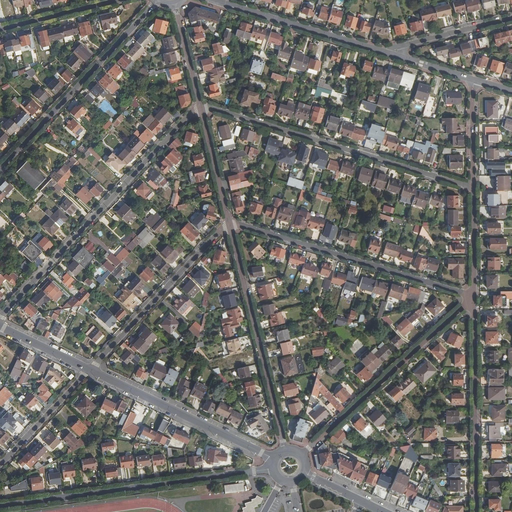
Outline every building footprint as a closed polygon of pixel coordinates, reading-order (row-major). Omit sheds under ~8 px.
[(286,0),(284,8),(289,9),(291,3),(293,2),(295,3),(295,4),(296,3),(299,4),(300,0),(286,0)] [(464,3),(463,0),(461,0),(453,2),(456,12),(465,10),(464,3)] [(480,9),(478,0),(471,0),(465,1),(466,3),(468,11),(468,12),(472,11),(476,10),(480,9)] [(495,6),(493,0),(481,0),(483,8),(495,6)] [(313,17),(314,11),(311,10),(312,6),(302,2),(299,12),(313,17)] [(451,14),(448,4),(434,8),(436,18),(442,16),(442,17),(446,16),(446,15),(451,14)] [(205,10),(195,7),(192,10),(188,14),(191,25),(208,20),(218,23),(220,15),(205,10)] [(327,21),(331,9),(322,7),(318,18),(327,21)] [(436,18),(434,8),(419,11),(422,21),(422,22),(428,20),(431,19),(431,21),(437,20),(436,18)] [(327,21),(339,24),(342,13),(331,9),(327,21)] [(101,19),(102,24),(102,25),(103,25),(104,30),(110,29),(109,24),(117,22),(115,12),(100,16),(101,19)] [(345,25),(356,29),(357,29),(359,22),(358,22),(356,21),(357,19),(348,16),(345,25)] [(168,22),(156,19),(155,24),(152,24),(149,28),(151,30),(165,34),(168,22)] [(362,21),(359,20),(358,22),(359,22),(357,29),(364,32),(364,30),(368,31),(370,24),(362,21)] [(375,20),(372,30),(383,33),(389,32),(387,22),(384,23),(375,20)] [(83,21),(78,22),(81,36),(92,33),(89,21),(83,23),(83,21)] [(422,22),(422,21),(409,24),(411,31),(423,28),(422,22)] [(252,26),(241,22),(239,30),(237,29),(235,35),(249,40),(251,34),(249,33),(252,26)] [(76,23),(61,27),(64,37),(78,33),(76,23)] [(207,26),(212,32),(215,29),(209,24),(207,26)] [(392,30),(393,36),(406,33),(404,24),(395,26),(395,29),(392,30)] [(204,40),(200,26),(194,27),(196,37),(194,38),(195,42),(204,40)] [(61,27),(47,30),(49,41),(64,38),(64,37),(61,27)] [(48,40),(46,30),(38,32),(41,42),(48,40)] [(147,30),(136,42),(143,48),(154,37),(147,30)] [(511,30),(503,32),(505,42),(511,40),(511,30)] [(505,42),(503,32),(493,35),(496,44),(505,42)] [(28,35),(20,37),(22,46),(30,44),(28,35)] [(174,47),(171,36),(162,39),(165,49),(174,47)] [(486,37),(474,40),(475,46),(476,48),(483,46),(485,45),(488,45),(486,37)] [(6,52),(8,52),(13,50),(13,51),(21,50),(18,40),(15,41),(14,39),(7,41),(7,42),(4,43),(6,52)] [(462,55),(476,51),(476,48),(475,46),(474,40),(468,42),(468,43),(460,45),(460,48),(462,55)] [(74,50),(72,53),(74,55),(81,61),(82,62),(84,60),(86,61),(92,55),(78,42),(72,49),(74,50)] [(135,45),(127,54),(135,61),(145,50),(143,48),(136,42),(134,44),(135,45)] [(287,44),(282,42),(277,56),(289,60),(292,49),(286,47),(287,44)] [(215,55),(230,51),(225,45),(220,47),(221,50),(220,51),(219,47),(218,47),(218,43),(213,44),(212,44),(215,55)] [(450,46),(450,45),(441,47),(441,48),(435,49),(437,55),(443,54),(443,57),(445,58),(449,57),(449,58),(458,56),(462,55),(460,48),(455,49),(454,45),(450,46)] [(176,62),(174,51),(163,54),(165,64),(176,62)] [(341,53),(333,51),(331,60),(338,62),(341,53)] [(304,55),(295,52),(290,67),(305,71),(309,58),(304,56),(304,55)] [(481,56),(482,53),(477,53),(473,65),(484,69),(488,59),(481,56)] [(131,61),(124,54),(118,62),(124,68),(131,61)] [(81,61),(74,55),(66,64),(74,71),(77,67),(76,66),(78,65),(81,61)] [(252,59),(248,70),(257,73),(261,74),(264,63),(263,62),(264,58),(254,55),(253,59),(252,59)] [(211,58),(201,61),(204,71),(207,70),(213,69),(211,58)] [(321,62),(311,59),(308,68),(318,71),(321,62)] [(500,73),(503,64),(492,60),(489,70),(500,73)] [(371,71),(373,63),(365,61),(364,63),(363,63),(362,66),(363,66),(363,69),(371,71)] [(353,78),(356,67),(344,63),(340,74),(353,78)] [(511,64),(506,63),(503,73),(511,75),(511,64)] [(121,71),(115,64),(111,69),(110,68),(107,71),(114,78),(121,71)] [(169,82),(170,84),(178,82),(178,79),(180,78),(178,68),(177,68),(177,66),(168,68),(171,81),(169,82)] [(209,73),(210,77),(223,74),(224,73),(222,66),(213,69),(207,70),(208,74),(209,73)] [(67,69),(65,67),(59,74),(61,76),(67,69)] [(147,78),(148,73),(142,67),(139,71),(147,78)] [(384,82),(387,70),(383,69),(375,67),(372,78),(384,82)] [(26,71),(25,72),(31,77),(36,73),(32,68),(26,71)] [(67,82),(74,75),(67,69),(61,76),(67,82)] [(400,84),(403,73),(392,69),(388,81),(400,84)] [(414,76),(403,73),(400,84),(412,88),(413,82),(412,81),(414,76)] [(56,74),(53,76),(55,78),(63,85),(63,86),(66,83),(60,78),(56,74)] [(112,81),(106,74),(99,82),(105,88),(106,87),(109,84),(112,81)] [(209,81),(210,85),(225,81),(223,74),(210,77),(209,77),(210,81),(209,81)] [(63,85),(55,78),(47,87),(55,94),(63,85)] [(325,81),(319,79),(317,86),(332,91),(333,87),(324,84),(325,81)] [(427,102),(431,87),(419,83),(415,98),(427,102)] [(103,90),(97,84),(90,91),(90,92),(96,97),(99,94),(103,97),(107,93),(103,90)] [(217,87),(216,84),(207,86),(210,97),(219,95),(217,87)] [(183,85),(176,87),(181,107),(186,106),(189,103),(190,100),(187,88),(184,89),(183,85)] [(332,91),(317,86),(314,95),(321,96),(322,92),(331,95),(332,91)] [(48,96),(40,88),(33,95),(42,103),(48,96)] [(259,94),(245,90),(240,103),(249,106),(251,100),(256,102),(256,103),(259,104),(262,97),(258,96),(259,94)] [(347,96),(332,91),(331,95),(332,95),(331,99),(345,103),(347,96)] [(461,104),(461,92),(446,92),(446,104),(461,104)] [(87,94),(85,97),(91,103),(94,100),(88,94),(87,94)] [(15,97),(13,100),(18,105),(21,103),(15,97)] [(272,99),(265,97),(263,102),(264,103),(262,111),(273,114),(275,106),(270,104),(272,99)] [(39,107),(32,100),(25,108),(32,115),(39,107)] [(134,100),(130,104),(136,109),(140,104),(134,100)] [(378,101),(377,105),(392,109),(393,106),(378,101)] [(497,118),(497,102),(487,102),(487,118),(497,118)] [(277,114),(291,118),(295,106),(287,103),(286,106),(280,105),(277,114)] [(294,116),(307,120),(310,110),(303,108),(304,104),(299,103),(294,116)] [(427,103),(424,110),(429,111),(427,117),(431,118),(433,112),(432,112),(434,105),(427,103)] [(76,106),(70,112),(80,122),(85,116),(83,114),(86,111),(79,105),(77,107),(76,106)] [(163,107),(154,117),(156,119),(159,122),(163,125),(171,115),(163,107)] [(320,122),(324,110),(315,107),(311,119),(320,122)] [(18,126),(20,128),(30,117),(23,109),(19,113),(21,114),(17,118),(16,117),(12,121),(18,126)] [(336,131),(340,119),(328,115),(325,128),(336,131)] [(336,131),(336,133),(351,137),(354,127),(354,126),(343,122),(344,118),(341,117),(340,119),(336,131)] [(12,121),(10,118),(2,127),(9,133),(13,129),(14,130),(18,126),(12,121)] [(112,123),(116,127),(121,122),(117,118),(112,123)] [(457,118),(442,118),(442,125),(446,125),(446,133),(461,134),(460,127),(457,127),(457,118)] [(509,130),(511,131),(511,120),(507,119),(503,118),(502,121),(503,127),(509,130)] [(83,129),(72,119),(66,126),(76,136),(83,129)] [(159,122),(156,119),(148,127),(154,133),(162,126),(158,123),(159,122)] [(381,144),(385,128),(370,124),(367,137),(369,137),(369,140),(381,144)] [(228,125),(221,127),(222,132),(220,133),(222,139),(231,137),(228,125)] [(366,131),(354,127),(351,137),(363,141),(366,131)] [(136,130),(133,133),(136,136),(137,138),(145,144),(153,136),(150,133),(150,132),(146,128),(140,135),(136,130)] [(251,145),(253,138),(255,133),(243,129),(241,138),(249,141),(247,146),(246,146),(245,152),(248,155),(251,145)] [(51,131),(48,134),(54,139),(57,136),(51,131)] [(107,133),(105,131),(98,139),(100,141),(107,133)] [(197,134),(187,132),(184,141),(195,144),(197,134)] [(463,135),(453,136),(453,146),(463,146),(463,135)] [(484,137),(484,147),(492,147),(492,143),(498,143),(498,135),(497,135),(485,135),(485,137),(484,137)] [(136,136),(127,145),(127,146),(134,153),(136,154),(145,144),(137,138),(136,136)] [(388,149),(395,151),(399,140),(388,136),(385,147),(389,148),(388,149)] [(176,138),(174,140),(171,143),(175,147),(176,148),(181,143),(176,138)] [(281,150),(283,143),(279,142),(280,141),(269,138),(265,151),(279,156),(281,150)] [(400,146),(399,146),(397,150),(411,154),(413,147),(413,146),(414,143),(415,142),(408,140),(406,145),(402,143),(400,144),(400,146)] [(428,148),(427,152),(426,154),(425,159),(424,161),(432,163),(435,150),(437,151),(438,146),(432,144),(433,141),(431,140),(430,143),(428,148)] [(413,147),(410,156),(421,159),(423,153),(426,154),(427,152),(428,148),(430,143),(426,141),(425,146),(414,143),(413,146),(413,147)] [(171,143),(168,146),(171,149),(170,150),(171,151),(167,156),(167,157),(175,164),(182,157),(180,155),(181,153),(176,148),(175,147),(171,143)] [(145,144),(136,154),(136,155),(146,145),(145,144)] [(248,155),(246,156),(251,161),(252,160),(253,160),(253,158),(252,157),(255,147),(251,145),(248,155)] [(117,157),(124,164),(125,165),(132,158),(131,157),(134,153),(127,146),(117,157)] [(309,149),(301,147),(298,157),(297,160),(304,162),(309,149)] [(484,163),(494,162),(494,159),(498,159),(498,152),(504,152),(504,149),(487,149),(487,153),(488,159),(484,159),(484,163)] [(90,153),(91,153),(100,162),(103,159),(93,150),(90,153)] [(227,154),(228,160),(231,160),(232,159),(242,157),(246,156),(248,155),(245,152),(243,150),(232,152),(233,153),(229,154),(227,154)] [(279,156),(278,161),(293,165),(296,154),(290,152),(290,151),(285,150),(285,151),(281,150),(279,156)] [(117,157),(112,152),(108,157),(109,158),(105,162),(110,166),(111,165),(118,171),(124,164),(117,157)] [(325,167),(328,155),(327,155),(327,153),(322,152),(322,153),(316,152),(313,163),(325,167)] [(193,155),(192,155),(195,166),(203,164),(200,153),(193,155)] [(51,178),(56,183),(61,178),(67,172),(77,161),(72,156),(69,160),(71,161),(66,167),(64,165),(56,174),(54,172),(50,177),(51,178)] [(458,167),(462,167),(462,156),(449,156),(449,169),(458,169),(458,167)] [(167,157),(165,158),(173,166),(175,164),(167,157)] [(236,174),(237,173),(246,171),(242,157),(232,159),(234,166),(232,166),(233,171),(235,170),(236,174)] [(165,158),(161,163),(164,165),(160,169),(165,173),(168,169),(172,173),(176,168),(173,166),(165,158)] [(343,161),(344,160),(340,159),(339,162),(338,164),(329,162),(327,169),(332,170),(337,171),(336,173),(336,175),(337,175),(336,177),(335,177),(334,181),(337,182),(340,172),(343,161)] [(46,178),(27,160),(16,172),(35,189),(46,178)] [(79,163),(77,161),(67,172),(69,174),(71,171),(79,163)] [(355,165),(343,161),(340,172),(352,175),(355,165)] [(369,183),(373,170),(369,169),(369,170),(362,168),(361,169),(359,175),(358,180),(369,183)] [(193,171),(193,170),(189,171),(191,182),(196,181),(196,182),(204,180),(202,174),(204,174),(203,169),(193,171)] [(150,180),(147,183),(155,190),(157,187),(156,186),(158,183),(162,186),(167,181),(156,170),(151,176),(148,178),(150,180)] [(254,179),(252,170),(246,171),(237,173),(237,175),(228,177),(230,185),(250,180),(254,179)] [(67,172),(61,178),(56,183),(60,186),(62,188),(65,185),(63,183),(70,175),(69,174),(67,172)] [(384,189),(388,176),(382,174),(376,172),(371,186),(384,189)] [(510,191),(510,176),(496,176),(496,191),(510,191)] [(287,185),(302,190),(304,182),(289,177),(287,185)] [(56,183),(51,178),(40,191),(44,195),(46,193),(53,186),(56,183)] [(88,192),(94,197),(102,189),(91,179),(83,187),(88,192)] [(399,194),(402,183),(390,179),(386,190),(399,194)] [(0,191),(5,196),(13,187),(5,180),(0,184),(0,191)] [(231,191),(252,186),(250,180),(230,185),(231,191)] [(140,185),(136,189),(138,191),(136,194),(144,201),(146,199),(143,196),(149,189),(141,182),(139,184),(140,185)] [(60,186),(56,183),(53,186),(59,192),(62,188),(60,186)] [(316,194),(325,197),(326,193),(322,192),(323,188),(322,188),(323,185),(320,184),(316,194)] [(206,185),(199,186),(201,197),(210,194),(209,190),(207,190),(206,185)] [(416,191),(416,188),(404,185),(401,196),(413,200),(416,191)] [(88,192),(83,187),(77,194),(85,202),(91,196),(87,193),(88,192)] [(428,195),(416,191),(413,200),(412,204),(424,208),(428,195)] [(241,203),(240,197),(241,196),(240,192),(232,194),(237,213),(243,211),(242,205),(243,205),(243,202),(241,203)] [(486,195),(486,206),(490,206),(499,206),(499,194),(486,195)] [(444,198),(431,195),(428,204),(441,207),(444,198)] [(458,196),(447,196),(448,208),(458,208),(458,196)] [(273,216),(276,217),(279,210),(280,206),(282,200),(276,198),(274,205),(273,206),(271,205),(270,209),(267,208),(265,214),(267,215),(269,215),(268,216),(273,218),(273,216)] [(67,199),(60,206),(69,216),(77,208),(67,199)] [(249,210),(260,214),(262,206),(251,202),(249,210)] [(135,213),(124,204),(117,212),(127,221),(135,213)] [(214,207),(209,205),(206,217),(214,220),(215,215),(212,214),(214,207)] [(392,214),(394,208),(385,205),(383,211),(392,214)] [(292,210),(280,206),(279,210),(276,217),(276,219),(280,220),(281,218),(289,221),(292,210)] [(504,218),(504,206),(499,206),(490,206),(490,218),(504,218)] [(58,209),(50,218),(59,227),(67,218),(58,209)] [(298,216),(294,215),(290,226),(294,227),(295,224),(304,227),(305,227),(307,219),(309,213),(299,210),(298,216)] [(458,226),(457,210),(448,210),(448,226),(450,226),(458,226)] [(162,218),(156,212),(153,216),(152,214),(147,219),(145,217),(142,220),(145,223),(151,229),(162,218)] [(200,212),(190,223),(198,230),(201,226),(204,223),(208,219),(206,217),(200,212)] [(322,229),(325,220),(314,217),(310,216),(309,219),(307,226),(314,228),(318,230),(318,228),(322,229)] [(50,218),(49,218),(42,226),(53,236),(61,228),(59,227),(50,218)] [(162,218),(151,229),(158,235),(160,232),(165,226),(164,225),(167,222),(162,218)] [(200,234),(188,223),(180,231),(191,241),(194,237),(195,239),(200,234)] [(499,233),(499,223),(487,223),(487,233),(499,233)] [(336,229),(326,226),(323,235),(333,238),(336,229)] [(420,233),(419,234),(425,236),(425,237),(429,239),(430,237),(422,226),(420,233)] [(137,236),(141,240),(146,244),(154,235),(145,227),(137,236)] [(450,227),(450,231),(450,236),(460,236),(460,231),(462,231),(462,227),(450,227)] [(350,244),(354,234),(342,230),(339,241),(350,244)] [(8,241),(13,245),(15,242),(19,238),(22,235),(17,231),(8,241)] [(122,242),(129,249),(131,251),(141,240),(137,236),(132,231),(123,241),(122,242)] [(52,245),(44,237),(38,243),(45,250),(48,246),(50,248),(52,245)] [(381,243),(371,239),(368,249),(373,250),(372,252),(378,253),(381,243)] [(487,249),(505,249),(505,239),(490,239),(490,243),(487,243),(487,249)] [(88,241),(83,246),(87,250),(92,245),(88,241)] [(459,241),(452,241),(452,248),(455,248),(455,253),(464,252),(464,247),(459,247),(459,241)] [(264,251),(255,242),(248,249),(257,259),(264,251)] [(384,254),(395,257),(396,255),(399,246),(387,243),(384,254)] [(170,263),(179,254),(173,249),(168,244),(160,253),(170,263)] [(173,249),(179,254),(183,249),(177,244),(173,249)] [(277,246),(273,244),(270,254),(276,256),(276,258),(280,259),(281,258),(283,258),(285,250),(277,248),(277,246)] [(403,247),(399,246),(396,255),(400,256),(399,260),(403,261),(407,261),(411,263),(413,253),(402,250),(403,247)] [(80,249),(72,258),(75,260),(82,267),(85,264),(86,265),(90,261),(89,260),(93,256),(84,247),(81,250),(80,249)] [(107,261),(102,265),(111,273),(121,262),(122,261),(124,258),(129,253),(124,248),(116,257),(112,253),(110,255),(107,258),(112,262),(110,264),(107,261)] [(220,249),(216,248),(213,262),(222,265),(226,252),(220,251),(220,249)] [(305,257),(291,253),(289,262),(303,266),(304,263),(304,261),(305,257)] [(169,266),(158,255),(151,262),(163,273),(169,266)] [(423,267),(425,268),(427,261),(416,257),(413,267),(422,270),(423,267)] [(124,258),(122,261),(121,262),(122,263),(127,267),(130,264),(124,258)] [(427,261),(425,268),(436,271),(439,261),(428,258),(427,261)] [(487,269),(499,270),(499,258),(487,258),(487,269)] [(448,259),(448,269),(453,269),(453,278),(463,278),(463,259),(448,259)] [(82,267),(75,260),(67,268),(69,270),(74,275),(75,276),(83,267),(82,267)] [(28,264),(25,261),(20,266),(23,270),(28,264)] [(303,266),(301,273),(313,276),(316,267),(312,265),(312,264),(308,263),(307,264),(304,263),(303,266)] [(329,276),(331,268),(332,266),(327,264),(322,263),(321,267),(322,267),(320,274),(329,276)] [(116,270),(112,274),(116,278),(124,271),(119,266),(116,270)] [(202,266),(197,272),(194,269),(189,274),(201,285),(211,274),(202,266)] [(260,267),(257,267),(252,268),(253,277),(262,276),(260,267)] [(153,274),(146,268),(139,275),(146,281),(153,274)] [(0,273),(6,279),(13,286),(16,283),(15,283),(13,281),(17,277),(12,272),(8,276),(6,274),(5,275),(0,270),(0,273)] [(293,275),(287,272),(285,279),(291,282),(293,275)] [(231,285),(228,273),(214,276),(211,278),(212,282),(216,284),(217,284),(218,288),(231,285)] [(343,286),(346,275),(337,273),(337,274),(333,273),(331,282),(343,286)] [(70,289),(77,282),(74,279),(73,280),(66,274),(63,277),(65,279),(62,282),(64,284),(70,289)] [(144,283),(136,276),(126,287),(127,288),(135,295),(139,291),(138,290),(144,283)] [(497,288),(497,276),(486,276),(486,288),(497,288)] [(92,282),(88,278),(84,282),(89,286),(92,282)] [(361,281),(359,288),(372,292),(375,282),(362,278),(361,281)] [(199,289),(190,280),(182,289),(192,297),(199,289)] [(42,290),(43,292),(50,283),(48,281),(40,290),(42,290)] [(375,282),(372,292),(376,293),(384,296),(388,284),(383,282),(382,284),(375,282)] [(51,299),(54,302),(61,293),(58,290),(51,283),(50,283),(43,292),(51,299)] [(260,291),(262,300),(274,297),(270,283),(257,286),(259,291),(260,291)] [(404,288),(391,284),(388,296),(400,300),(401,299),(405,301),(406,297),(408,290),(404,289),(404,288)] [(409,286),(408,290),(406,297),(418,301),(417,302),(422,304),(425,292),(426,291),(409,286)] [(125,293),(118,300),(127,309),(129,306),(135,300),(133,299),(136,296),(135,295),(127,288),(123,292),(125,293)] [(82,304),(90,295),(85,289),(76,299),(82,304)] [(43,292),(42,290),(32,301),(39,307),(43,302),(45,304),(51,299),(43,292)] [(345,290),(344,294),(350,296),(349,299),(353,300),(354,292),(345,290)] [(511,291),(501,291),(501,296),(489,296),(489,306),(505,306),(505,299),(511,298),(511,291)] [(429,293),(425,292),(422,304),(421,308),(424,312),(429,293)] [(174,301),(171,305),(180,313),(188,304),(190,305),(193,302),(184,293),(181,296),(180,295),(176,299),(174,301)] [(219,297),(222,309),(233,306),(230,294),(219,297)] [(80,306),(82,304),(76,299),(75,297),(69,303),(73,307),(79,306),(80,306)] [(443,306),(436,298),(426,307),(434,315),(443,306)] [(85,309),(91,303),(88,300),(82,306),(85,309)] [(37,310),(29,302),(22,309),(31,317),(37,310)] [(206,306),(204,313),(204,314),(210,312),(212,303),(207,302),(206,306)] [(263,307),(265,315),(270,314),(276,313),(274,304),(263,307)] [(92,312),(99,318),(106,310),(102,306),(95,313),(94,311),(92,312)] [(125,312),(121,308),(114,315),(118,319),(125,312)] [(221,321),(222,326),(231,324),(242,321),(240,312),(239,313),(238,308),(230,310),(232,318),(221,321)] [(56,320),(61,309),(55,310),(54,313),(53,312),(51,317),(56,320)] [(114,322),(116,319),(106,310),(99,318),(109,327),(111,325),(112,325),(114,322)] [(417,318),(422,314),(418,310),(413,315),(410,312),(405,316),(406,318),(411,323),(414,326),(419,321),(418,319),(417,318)] [(356,312),(351,311),(348,320),(346,325),(350,324),(352,319),(354,320),(356,312)] [(281,318),(280,312),(276,313),(270,314),(271,319),(272,321),(271,321),(272,326),(284,323),(283,318),(281,318)] [(179,324),(170,315),(160,325),(170,334),(179,324)] [(386,316),(381,317),(389,326),(392,323),(386,316)] [(494,316),(489,316),(487,316),(487,326),(496,326),(496,316),(494,316)] [(44,321),(40,319),(39,321),(36,327),(43,330),(48,320),(45,318),(44,321)] [(411,323),(406,318),(396,328),(404,335),(414,326),(411,323)] [(200,331),(192,324),(188,329),(198,339),(200,331)] [(231,324),(222,326),(225,338),(234,335),(231,324)] [(64,328),(56,325),(52,334),(59,338),(61,334),(62,335),(64,332),(62,331),(64,328)] [(102,334),(96,327),(87,336),(94,342),(102,334)] [(140,337),(149,346),(157,337),(147,327),(144,330),(145,331),(140,337)] [(279,341),(289,339),(287,329),(276,331),(279,342),(279,341)] [(501,329),(486,329),(486,332),(485,332),(485,343),(497,343),(497,332),(501,332),(501,329)] [(102,334),(94,342),(96,344),(104,335),(102,334)] [(396,347),(403,341),(397,334),(390,341),(385,345),(391,352),(396,347)] [(459,347),(463,338),(455,335),(455,336),(450,334),(448,337),(449,338),(447,344),(455,347),(456,345),(459,347)] [(143,354),(150,347),(149,346),(140,337),(132,345),(131,344),(128,347),(134,353),(138,350),(143,354)] [(234,338),(226,341),(230,355),(241,352),(240,347),(238,347),(237,343),(239,343),(238,338),(234,338)] [(280,343),(283,355),(293,352),(290,341),(280,343)] [(138,362),(140,358),(134,353),(128,347),(124,342),(119,347),(125,353),(121,357),(127,363),(130,360),(136,365),(138,362)] [(378,351),(374,355),(381,363),(392,352),(391,352),(385,345),(382,342),(379,345),(381,348),(378,351)] [(438,344),(431,351),(440,361),(444,357),(442,355),(445,352),(438,344)] [(200,350),(197,351),(198,351),(206,361),(211,359),(210,355),(209,356),(207,349),(206,349),(206,348),(204,348),(204,349),(200,350)] [(370,351),(368,349),(358,358),(360,361),(370,351)] [(32,355),(23,351),(19,358),(29,362),(32,355)] [(230,355),(228,356),(230,367),(238,365),(237,360),(237,359),(244,357),(244,358),(250,357),(249,351),(243,353),(243,352),(241,352),(230,355)] [(370,351),(360,361),(371,372),(381,363),(374,355),(370,351)] [(498,362),(498,351),(488,351),(488,362),(498,362)] [(463,364),(463,355),(454,355),(454,364),(463,364)] [(335,374),(345,365),(337,357),(327,366),(329,368),(334,373),(335,374)] [(43,373),(48,363),(38,358),(33,368),(43,373)] [(296,372),(293,358),(281,361),(285,375),(296,372)] [(435,371),(426,362),(414,373),(423,383),(435,371)] [(169,369),(155,363),(150,373),(157,377),(157,376),(164,379),(169,369)] [(55,380),(59,383),(66,376),(60,371),(59,372),(54,367),(54,368),(50,366),(45,378),(51,384),(55,380)] [(248,366),(238,369),(240,378),(250,376),(248,366)] [(135,375),(146,381),(149,375),(141,371),(142,369),(140,367),(138,370),(135,375)] [(366,381),(372,375),(365,367),(357,375),(359,378),(360,377),(364,381),(365,380),(366,381)] [(164,379),(162,382),(171,387),(178,373),(169,369),(164,379)] [(488,370),(488,386),(502,386),(502,370),(488,370)] [(19,374),(13,385),(14,385),(20,384),(20,383),(22,383),(26,374),(23,373),(22,375),(19,374)] [(32,376),(26,374),(22,383),(29,382),(32,376)] [(453,385),(462,385),(462,374),(453,374),(453,385)] [(340,412),(344,408),(318,380),(316,377),(311,394),(316,400),(317,396),(319,389),(337,409),(340,412)] [(416,385),(409,377),(401,384),(400,384),(398,387),(404,394),(405,395),(416,385)] [(191,383),(181,378),(175,389),(179,391),(179,393),(186,396),(189,389),(189,387),(191,383)] [(224,378),(221,380),(227,387),(231,386),(224,378)] [(38,400),(41,403),(51,394),(45,389),(47,386),(40,380),(36,381),(41,385),(38,387),(42,391),(38,395),(36,398),(38,400)] [(244,383),(248,397),(255,395),(254,389),(255,389),(253,381),(244,383)] [(196,382),(190,394),(201,399),(207,387),(196,382)] [(295,383),(282,386),(285,396),(298,393),(295,383)] [(502,386),(488,386),(488,399),(504,399),(504,389),(507,389),(507,385),(502,386)] [(398,387),(397,386),(388,394),(395,402),(404,394),(398,387)] [(350,395),(343,387),(335,395),(342,402),(350,395)] [(21,401),(29,408),(32,405),(34,403),(35,404),(38,400),(36,398),(32,395),(30,392),(25,397),(21,401)] [(255,395),(248,397),(251,407),(261,405),(259,394),(255,395)] [(455,405),(462,405),(462,394),(451,394),(451,403),(455,403),(455,405)] [(95,406),(86,397),(77,407),(86,416),(95,406)] [(299,397),(290,399),(291,404),(288,404),(290,412),(300,409),(299,402),(300,402),(299,397)] [(100,408),(111,413),(116,404),(105,398),(100,408)] [(222,415),(227,418),(228,417),(231,409),(232,407),(226,405),(228,401),(222,398),(220,402),(216,411),(216,413),(219,414),(221,413),(222,414),(222,415)] [(123,403),(124,401),(119,399),(114,409),(121,413),(126,404),(123,403)] [(215,405),(207,401),(203,408),(203,410),(206,411),(207,410),(211,412),(215,405)] [(321,406),(319,403),(313,408),(315,411),(321,406)] [(504,408),(504,405),(498,405),(498,407),(496,407),(491,407),(492,420),(504,420),(504,408)] [(318,424),(322,419),(329,413),(321,406),(315,411),(310,416),(318,424)] [(386,418),(378,410),(369,418),(376,427),(386,418)] [(128,416),(121,430),(135,436),(139,427),(132,423),(137,414),(130,411),(128,416)] [(229,417),(228,419),(238,425),(243,416),(232,411),(229,417)] [(457,421),(457,411),(446,411),(446,422),(457,421)] [(7,412),(0,419),(0,427),(1,428),(5,432),(8,429),(12,433),(17,427),(15,424),(17,422),(7,412)] [(116,428),(121,431),(121,430),(128,416),(123,414),(116,428)] [(261,433),(269,429),(260,414),(247,421),(251,428),(256,425),(261,433)] [(367,424),(361,417),(353,424),(360,431),(363,428),(366,432),(370,428),(367,425),(367,424)] [(305,420),(299,418),(294,434),(295,434),(293,440),(297,441),(301,443),(303,437),(304,437),(307,426),(309,427),(310,424),(304,422),(305,420)] [(170,422),(163,419),(158,429),(163,432),(170,422)] [(80,435),(86,428),(78,420),(74,424),(73,422),(69,426),(80,435)] [(354,428),(349,422),(342,428),(347,433),(354,428)] [(503,423),(495,423),(495,426),(486,426),(486,431),(489,431),(489,438),(489,441),(495,441),(495,438),(500,438),(500,427),(503,427),(503,423)] [(415,431),(411,425),(404,432),(410,438),(414,434),(413,433),(415,431)] [(141,436),(152,442),(153,439),(156,432),(145,427),(141,436)] [(5,432),(1,428),(0,428),(0,443),(2,445),(10,436),(5,432)] [(176,429),(172,437),(187,444),(191,436),(176,429)] [(341,442),(346,435),(340,429),(334,436),(333,436),(328,441),(332,443),(336,444),(337,445),(341,442)] [(435,433),(436,429),(424,429),(424,440),(435,441),(435,436),(435,433)] [(60,431),(55,436),(61,441),(63,440),(71,448),(77,441),(78,440),(69,432),(66,436),(60,431)] [(164,444),(163,447),(167,447),(172,438),(168,436),(167,438),(156,432),(153,439),(156,440),(155,442),(159,444),(160,442),(164,444)] [(55,436),(52,433),(49,436),(47,438),(44,441),(52,449),(60,441),(55,436)] [(70,449),(72,451),(82,446),(80,444),(77,441),(71,448),(70,449)] [(44,446),(40,442),(30,453),(32,455),(37,460),(47,449),(44,446)] [(101,443),(102,451),(114,449),(114,446),(115,446),(114,442),(101,443)] [(327,448),(323,444),(317,449),(318,451),(318,454),(321,466),(322,466),(333,470),(338,469),(338,468),(336,459),(338,458),(337,453),(332,454),(330,452),(329,452),(328,448),(327,448)] [(418,457),(410,446),(409,444),(404,457),(412,461),(412,462),(415,463),(418,457)] [(498,456),(502,456),(501,444),(491,444),(491,456),(498,456)] [(448,459),(457,459),(457,452),(459,452),(459,446),(448,446),(448,459)] [(190,466),(202,464),(201,453),(202,450),(198,448),(196,452),(197,456),(189,457),(190,466)] [(220,450),(209,449),(206,464),(213,464),(213,462),(218,463),(220,450)] [(30,453),(28,452),(18,463),(22,467),(25,463),(30,468),(37,460),(32,455),(30,453)] [(360,482),(367,466),(338,453),(337,453),(338,458),(336,459),(338,468),(338,469),(339,472),(360,482)] [(152,456),(153,465),(164,464),(163,454),(152,456)] [(121,467),(121,468),(126,467),(129,467),(130,467),(133,467),(134,466),(132,455),(119,457),(121,467)] [(149,455),(136,456),(137,466),(150,464),(149,455)] [(377,457),(373,455),(372,455),(370,460),(368,466),(372,468),(377,457)] [(174,468),(186,466),(185,457),(173,459),(174,468)] [(95,458),(81,460),(83,470),(96,468),(95,458)] [(446,477),(457,477),(457,472),(458,472),(458,467),(458,468),(458,463),(446,462),(446,477)] [(505,472),(505,464),(491,464),(492,476),(502,476),(502,473),(505,473),(505,472)] [(75,476),(74,466),(62,468),(63,476),(71,475),(71,476),(75,476)] [(117,468),(116,466),(104,468),(106,478),(118,476),(117,468)] [(59,472),(48,474),(50,485),(61,483),(59,472)] [(350,479),(359,484),(360,482),(339,472),(338,474),(350,479)] [(371,483),(375,485),(376,484),(379,477),(370,472),(366,481),(371,483)] [(409,478),(397,472),(388,493),(399,498),(402,493),(406,483),(409,478)] [(391,478),(380,474),(379,477),(376,484),(386,489),(391,478)] [(47,487),(45,478),(42,479),(41,476),(30,478),(31,483),(32,483),(33,488),(37,488),(38,490),(43,489),(43,487),(47,487)] [(26,479),(10,487),(11,492),(27,489),(26,479)] [(463,492),(463,481),(459,481),(450,481),(450,492),(463,492)] [(502,492),(502,482),(488,482),(488,492),(502,492)] [(243,483),(224,485),(225,493),(244,491),(243,483)] [(408,497),(413,499),(418,488),(406,483),(402,493),(406,495),(409,496),(408,497)] [(442,501),(444,497),(436,485),(434,486),(433,487),(442,501)] [(263,499),(257,496),(255,499),(251,500),(252,501),(245,504),(246,507),(242,508),(243,511),(242,511),(254,511),(254,508),(257,507),(257,505),(260,504),(263,499)] [(420,508),(424,510),(427,501),(416,496),(411,506),(419,509),(420,508)] [(501,496),(494,496),(494,499),(488,499),(488,508),(493,508),(493,511),(499,510),(499,499),(501,499),(501,496)] [(430,511),(437,511),(440,505),(429,500),(426,509),(431,511),(430,511)]
